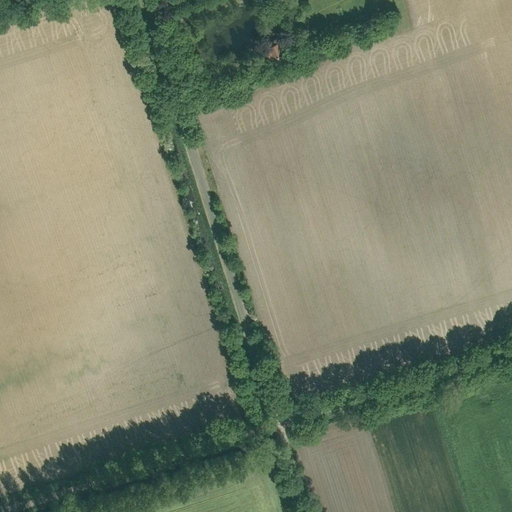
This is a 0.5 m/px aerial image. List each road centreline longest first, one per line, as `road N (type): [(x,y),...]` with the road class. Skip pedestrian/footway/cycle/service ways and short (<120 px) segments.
road 1 (unclassified): [(23,511),(277,430),(140,0)]
road 2 (track): [(511,355),(277,430)]
